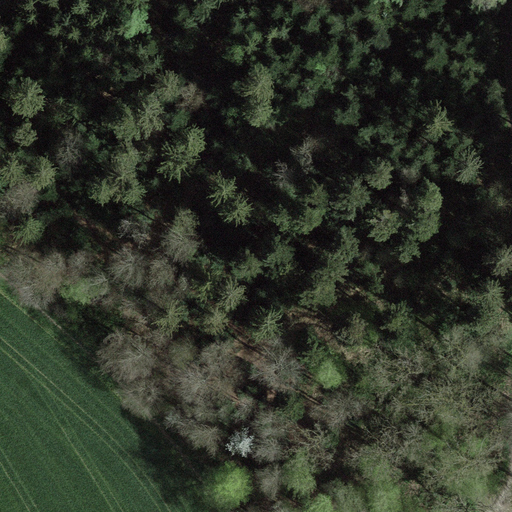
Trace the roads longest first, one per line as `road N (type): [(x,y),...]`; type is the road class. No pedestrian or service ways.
road 1 (track): [(510,511),(511,81),(500,0)]
road 2 (track): [(214,511),(175,450),(0,283)]
